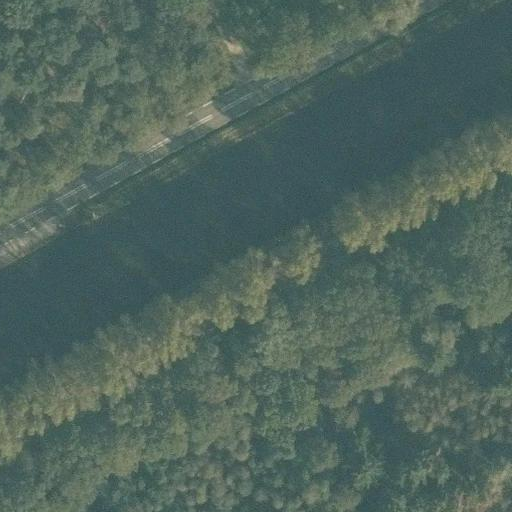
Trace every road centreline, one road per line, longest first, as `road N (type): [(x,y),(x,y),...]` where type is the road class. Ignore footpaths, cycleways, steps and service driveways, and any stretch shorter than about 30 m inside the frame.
road 1 (track): [(0,422),(511,138)]
road 2 (secondary): [(0,230),(418,0)]
